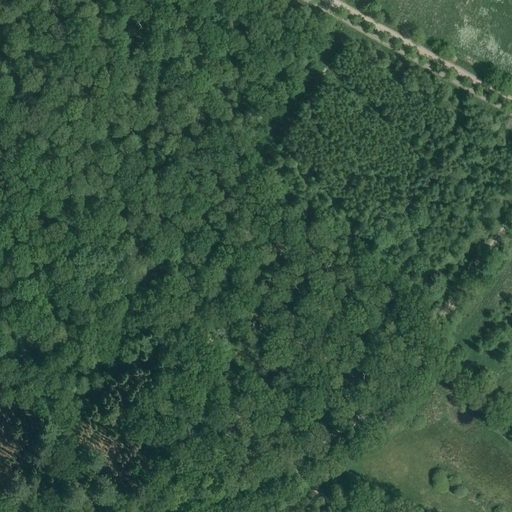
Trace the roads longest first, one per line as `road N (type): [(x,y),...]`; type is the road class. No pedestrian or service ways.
road 1 (track): [(141,511),(254,479),(382,404),(511,212)]
road 2 (track): [(329,0),(511,100)]
